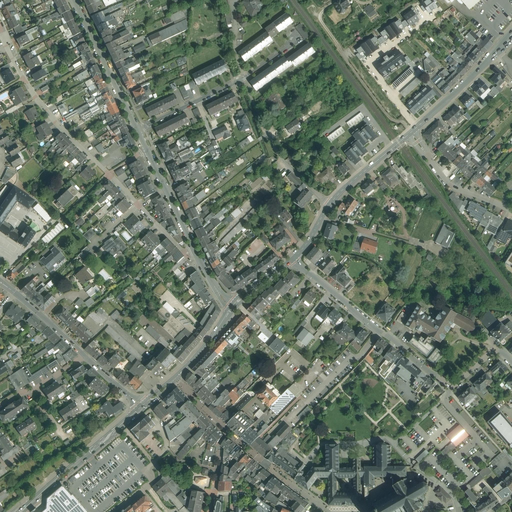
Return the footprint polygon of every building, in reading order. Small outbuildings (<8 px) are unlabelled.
[(5,0),(2,2),(5,8),(13,4),(10,0),(5,0)] [(63,0),(54,0),(58,8),(58,9),(66,5),(63,0)] [(227,0),(221,0),(225,16),(231,15),(227,0)] [(247,0),(243,2),(252,17),(261,12),(257,5),(261,3),(259,0),(247,0)] [(345,0),(342,0),(341,1),(340,0),(338,1),(339,2),(334,5),(340,13),(341,12),(342,13),(343,13),(345,12),(345,11),(345,10),(347,9),(346,7),(349,5),(345,0)] [(434,4),(431,0),(428,0),(422,4),(423,5),(427,10),(429,13),(437,8),(434,4)] [(460,0),(463,3),(469,10),(480,0),(445,0),(448,3),(450,1),(451,0),(460,0)] [(94,4),(86,7),(87,7),(90,14),(98,11),(96,7),(100,5),(98,2),(94,4)] [(120,3),(101,13),(102,15),(122,6),(120,3)] [(5,8),(1,10),(6,20),(13,16),(18,14),(13,4),(5,8)] [(66,5),(58,9),(58,8),(57,9),(58,13),(60,15),(62,14),(69,11),(66,5)] [(371,17),(376,13),(370,6),(365,10),(371,17)] [(175,20),(186,16),(183,10),(169,16),(172,22),(175,20)] [(416,16),(412,11),(404,17),(406,20),(409,25),(411,26),(419,21),(416,16)] [(63,15),(64,17),(66,23),(67,23),(73,19),(70,12),(63,15)] [(101,12),(91,17),(96,27),(104,24),(107,22),(109,21),(107,17),(102,19),(101,18),(101,17),(102,16),(102,15),(101,13),(101,12)] [(267,33),(239,53),(245,62),(273,41),(271,39),(293,22),(287,14),(265,30),(267,33)] [(13,16),(6,20),(11,30),(13,29),(18,26),(15,21),(13,16)] [(186,18),(186,16),(175,20),(177,24),(186,20),(186,18)] [(73,19),(67,23),(69,28),(76,24),(73,19)] [(22,28),(18,20),(15,21),(18,26),(13,29),(16,35),(27,29),(25,26),(22,28)] [(177,24),(176,25),(180,33),(188,29),(186,20),(177,24)] [(389,27),(396,36),(402,32),(398,27),(402,25),(401,23),(399,20),(395,23),(389,27)] [(66,23),(63,25),(64,25),(59,28),(61,32),(65,30),(69,28),(67,23),(66,23)] [(76,24),(69,28),(74,36),(80,33),(76,24)] [(104,24),(96,27),(99,33),(107,30),(104,24)] [(310,37),(300,24),(296,27),(305,40),(310,37)] [(176,25),(158,33),(162,42),(180,33),(176,25)] [(115,27),(110,29),(112,32),(110,33),(109,34),(110,36),(111,36),(114,34),(116,33),(117,32),(115,27)] [(396,36),(389,27),(384,31),(380,34),(382,37),(383,38),(387,35),(390,40),(396,36)] [(74,36),(69,28),(65,30),(68,35),(66,36),(68,39),(74,36)] [(107,30),(99,33),(102,39),(110,36),(109,34),(107,30)] [(469,33),(474,39),(477,36),(472,30),(469,33)] [(158,33),(149,37),(153,46),(162,42),(158,33)] [(469,33),(466,36),(466,38),(471,43),(474,39),(469,33)] [(81,34),(72,39),(76,47),(85,42),(81,34)] [(26,35),(17,39),(20,46),(29,41),(27,37),(26,35)] [(110,36),(102,39),(105,45),(113,42),(112,38),(111,36),(110,36)] [(365,43),(372,53),(378,49),(375,44),(378,42),(378,41),(377,40),(375,37),(371,40),(371,39),(365,43)] [(61,38),(51,43),(53,47),(63,42),(61,38)] [(493,44),(486,38),(484,40),(485,40),(491,46),(493,44)] [(491,46),(485,40),(482,44),(480,45),(487,51),(491,46)] [(113,42),(105,45),(108,52),(116,48),(116,47),(115,45),(113,42)] [(85,43),(78,47),(78,49),(76,50),(77,52),(79,51),(80,52),(88,49),(85,43)] [(143,43),(133,48),(135,54),(146,49),(143,43)] [(372,53),(365,43),(360,47),(360,48),(356,51),(358,53),(359,55),(363,52),(367,57),(372,53)] [(285,57),(250,83),(256,91),(293,64),(295,67),(315,52),(309,44),(287,60),(285,57)] [(480,45),(476,49),(483,55),(487,51),(480,45)] [(119,46),(116,47),(116,48),(108,52),(114,64),(122,60),(123,60),(125,59),(123,55),(119,46)] [(483,55),(476,49),(472,54),(479,60),(483,55)] [(382,64),(381,63),(376,67),(384,79),(389,75),(388,74),(404,62),(406,61),(404,58),(398,51),(392,55),(393,57),(389,59),(387,56),(383,59),(385,62),(382,64)] [(89,52),(83,55),(86,62),(93,59),(89,52)] [(30,53),(23,57),(26,63),(33,59),(30,53)] [(428,53),(426,55),(437,67),(440,65),(428,53)] [(460,58),(455,53),(452,56),(458,61),(460,58)] [(479,60),(472,54),(468,58),(475,64),(479,60)] [(83,59),(76,64),(79,68),(87,63),(86,62),(83,55),(82,56),(81,56),(83,59)] [(458,69),(460,67),(451,57),(446,62),(448,64),(450,62),(457,68),(457,69),(458,69)] [(33,59),(26,63),(30,70),(39,65),(35,58),(33,59)] [(434,65),(427,58),(425,60),(432,67),(434,65)] [(475,64),(468,58),(466,60),(466,59),(464,61),(471,68),(475,64)] [(93,59),(86,62),(87,63),(90,69),(96,65),(93,59)] [(122,60),(114,64),(117,70),(125,66),(124,62),(123,60),(122,60)] [(224,61),(208,68),(213,78),(228,70),(224,61)] [(431,67),(424,61),(425,71),(428,71),(428,74),(432,73),(431,67)] [(471,68),(464,61),(461,64),(462,65),(460,67),(467,72),(471,68)] [(455,71),(457,69),(457,68),(450,62),(448,64),(455,71)] [(89,69),(90,72),(89,73),(90,76),(91,75),(93,78),(100,74),(96,65),(90,69),(89,69)] [(125,66),(117,70),(120,76),(128,73),(128,72),(127,70),(125,66)] [(415,72),(411,67),(392,84),(396,89),(415,72)] [(460,67),(458,69),(457,69),(455,71),(462,78),(467,72),(460,67)] [(506,77),(495,67),(492,71),(496,74),(491,80),(496,84),(499,88),(505,81),(503,79),(506,77)] [(208,68),(193,76),(197,85),(213,78),(208,68)] [(6,71),(0,74),(6,84),(14,79),(8,69),(6,71)] [(43,70),(32,76),(36,82),(46,76),(43,70)] [(462,78),(455,71),(453,73),(453,74),(451,76),(457,82),(462,78)] [(128,73),(120,76),(124,84),(131,80),(130,77),(128,73)] [(93,78),(85,82),(88,87),(94,84),(103,79),(100,74),(93,78)] [(423,81),(419,76),(400,93),(404,98),(423,81)] [(457,82),(451,76),(449,78),(448,79),(454,85),(457,82)] [(445,82),(441,77),(434,83),(438,88),(444,94),(451,88),(445,82)] [(103,79),(94,84),(95,86),(97,86),(98,88),(99,91),(100,91),(106,87),(103,79)] [(454,85),(448,79),(445,82),(451,88),(454,85)] [(131,80),(124,84),(127,90),(135,86),(134,82),(133,83),(131,80)] [(433,86),(427,80),(423,84),(427,88),(428,86),(430,89),(433,86)] [(482,82),(473,90),(479,96),(488,88),(482,82)] [(141,88),(138,90),(136,91),(132,93),(135,98),(144,94),(143,91),(148,88),(147,86),(141,88)] [(188,94),(184,86),(179,89),(183,96),(188,94)] [(406,107),(414,115),(423,106),(426,109),(429,106),(426,103),(436,95),(430,89),(428,86),(427,88),(406,107)] [(106,87),(100,91),(101,93),(102,96),(109,92),(106,87)] [(20,88),(12,93),(13,94),(10,96),(13,101),(14,100),(17,105),(18,105),(21,103),(26,100),(22,93),(23,93),(20,88)] [(278,91),(267,99),(266,100),(268,104),(271,102),(278,112),(279,112),(278,111),(283,107),(281,103),(282,103),(278,97),(281,95),(278,91)] [(102,96),(101,96),(102,98),(104,102),(112,98),(109,92),(102,96)] [(234,93),(223,99),(227,107),(238,102),(234,93)] [(144,94),(135,98),(138,104),(141,102),(142,104),(144,103),(144,101),(147,100),(146,97),(144,94)] [(85,103),(86,105),(96,99),(99,97),(97,95),(96,96),(91,99),(85,102),(85,103)] [(175,95),(146,110),(150,118),(179,104),(175,95)] [(468,95),(461,102),(467,109),(474,102),(468,95)] [(112,98),(104,102),(107,108),(115,104),(112,98)] [(86,105),(76,110),(78,113),(79,114),(89,109),(89,110),(98,105),(97,102),(96,99),(86,105)] [(223,99),(206,107),(210,115),(227,107),(223,99)] [(483,107),(478,101),(475,103),(480,109),(483,107)] [(101,103),(98,105),(89,110),(91,114),(82,119),(83,122),(107,108),(104,102),(101,103)] [(107,108),(109,114),(111,116),(112,116),(119,112),(115,104),(107,108)] [(15,106),(5,112),(7,116),(17,110),(15,106)] [(456,106),(452,110),(453,110),(450,113),(457,120),(463,114),(456,106)] [(33,108),(25,112),(30,121),(38,116),(33,108)] [(201,116),(197,108),(192,111),(196,118),(201,116)] [(89,110),(79,115),(82,119),(91,114),(89,110)] [(119,112),(112,116),(111,116),(112,120),(113,122),(115,121),(121,118),(119,112)] [(347,123),(351,127),(365,117),(362,113),(347,123)] [(457,120),(450,113),(447,116),(444,119),(450,126),(453,123),(453,124),(457,120)] [(186,114),(170,121),(174,130),(190,122),(186,114)] [(245,115),(236,119),(241,132),(250,128),(245,115)] [(121,118),(115,121),(117,126),(118,125),(124,123),(121,118)] [(297,119),(286,127),(291,134),(302,126),(297,119)] [(446,127),(440,120),(437,123),(442,128),(443,129),(446,127)] [(170,121),(155,129),(159,137),(174,130),(170,121)] [(36,129),(37,128),(42,125),(40,123),(30,129),(32,132),(36,129)] [(42,125),(37,128),(40,134),(37,136),(40,141),(52,134),(46,123),(42,125)] [(121,131),(126,128),(124,123),(118,125),(121,131)] [(437,123),(426,133),(427,133),(424,135),(431,143),(438,137),(435,135),(442,128),(437,123)] [(78,126),(73,129),(77,136),(82,134),(78,126)] [(358,142),(363,147),(369,143),(367,141),(369,139),(372,142),(378,138),(368,126),(361,133),(359,131),(354,136),(358,142)] [(226,127),(217,131),(218,132),(214,134),(217,140),(223,137),(225,140),(231,137),(229,134),(226,127)] [(328,137),(331,142),(345,132),(342,127),(328,137)] [(117,136),(113,139),(115,143),(117,142),(123,138),(130,134),(126,128),(121,131),(122,133),(116,135),(117,136)] [(82,134),(85,139),(91,135),(88,130),(82,134)] [(3,134),(0,135),(0,146),(5,144),(9,141),(5,133),(3,134)] [(65,137),(61,133),(55,138),(56,140),(60,143),(65,137)] [(123,138),(124,142),(120,144),(121,145),(123,148),(126,146),(128,149),(135,145),(130,134),(123,138)] [(92,135),(86,139),(90,144),(90,143),(91,143),(95,140),(92,135)] [(178,141),(181,146),(188,141),(185,136),(178,141)] [(60,143),(57,145),(60,148),(61,147),(65,150),(71,144),(65,137),(60,143)] [(247,138),(238,144),(241,148),(250,142),(247,138)] [(56,140),(54,142),(55,142),(51,145),(54,148),(57,145),(60,143),(56,140)] [(181,146),(178,147),(179,150),(191,144),(188,141),(181,146)] [(168,142),(159,147),(161,150),(160,150),(162,154),(170,151),(169,149),(168,145),(169,145),(168,142)] [(354,148),(346,154),(355,165),(361,161),(358,158),(361,156),(362,157),(368,153),(363,147),(358,142),(353,146),(354,148)] [(8,149),(7,149),(11,157),(17,154),(20,152),(16,144),(15,144),(8,149)] [(71,144),(65,150),(67,151),(70,154),(76,148),(71,144)] [(100,144),(95,147),(99,153),(101,152),(104,150),(103,149),(100,144)] [(443,144),(438,149),(442,153),(448,148),(444,144),(443,144)] [(60,148),(56,152),(57,153),(55,156),(53,154),(51,156),(55,160),(60,155),(65,150),(61,147),(60,148)] [(76,148),(70,154),(73,157),(75,159),(81,153),(76,148)] [(190,148),(178,154),(180,158),(187,154),(189,154),(192,152),(190,148)] [(340,154),(335,148),(331,151),(337,157),(340,154)] [(448,148),(442,153),(447,158),(453,152),(448,148)] [(170,151),(162,154),(164,158),(165,158),(166,162),(175,158),(174,155),(173,156),(171,152),(170,151)] [(453,152),(447,158),(452,162),(458,156),(457,156),(453,152)] [(462,161),(457,166),(461,171),(467,165),(471,161),(474,158),(475,157),(471,152),(469,154),(466,157),(464,159),(464,160),(463,160),(463,161),(462,161)] [(81,153),(75,159),(78,162),(77,163),(79,165),(86,158),(81,153)] [(11,157),(8,159),(13,168),(22,163),(17,154),(11,157)] [(293,156),(288,159),(292,164),(296,161),(293,156)] [(458,156),(452,162),(457,166),(462,161),(458,156)] [(145,175),(138,161),(129,166),(136,180),(145,175)] [(283,169),(277,161),(273,164),(275,167),(274,167),(278,173),(283,169)] [(177,162),(168,166),(172,174),(180,170),(179,169),(177,165),(178,164),(177,162)] [(350,170),(344,163),(343,162),(340,164),(342,165),(338,168),(344,175),(350,170)] [(81,164),(75,170),(78,172),(79,171),(84,167),(81,164)] [(197,165),(190,170),(193,174),(200,170),(197,165)] [(470,168),(467,165),(461,171),(466,175),(472,169),(470,168)] [(472,169),(466,175),(471,179),(477,173),(480,170),(483,167),(481,165),(478,168),(475,171),(473,169),(472,170),(472,169)] [(180,170),(172,174),(176,182),(184,178),(183,177),(189,174),(187,170),(189,169),(188,166),(188,167),(180,170)] [(86,169),(81,173),(80,174),(87,181),(95,174),(88,167),(86,169)] [(122,168),(115,172),(118,177),(125,172),(122,168)] [(414,178),(410,172),(408,174),(407,175),(406,175),(403,172),(404,171),(401,168),(399,170),(397,172),(411,188),(415,185),(415,186),(417,185),(418,186),(420,185),(422,188),(424,187),(417,177),(414,178)] [(321,175),(317,178),(322,184),(328,178),(331,182),(335,178),(327,169),(321,175)] [(391,175),(388,171),(382,176),(391,186),(397,181),(392,175),(391,175)] [(298,187),(299,189),(303,185),(291,172),(288,174),(289,175),(288,177),(298,187)] [(392,175),(397,181),(399,184),(402,182),(394,173),(392,175)] [(477,173),(471,179),(476,184),(482,178),(477,173)] [(482,178),(476,184),(481,188),(486,182),(483,179),(482,178)] [(370,179),(367,182),(368,183),(361,188),(364,191),(363,191),(366,194),(373,189),(373,190),(377,187),(370,179)] [(109,181),(107,181),(102,186),(107,192),(114,186),(109,181)] [(155,193),(149,181),(142,185),(138,187),(144,198),(155,193)] [(486,182),(481,188),(485,192),(491,186),(486,182)] [(384,183),(383,183),(381,185),(380,185),(379,186),(383,191),(387,187),(384,183)] [(187,184),(179,187),(179,188),(176,190),(177,193),(178,196),(180,199),(188,194),(190,193),(191,192),(187,184)] [(73,188),(72,186),(67,191),(73,197),(78,192),(73,188)] [(107,192),(107,193),(109,195),(112,198),(119,192),(114,186),(107,192)] [(491,186),(485,192),(491,197),(496,191),(494,188),(491,186)] [(0,232),(25,249),(36,233),(27,227),(22,235),(14,229),(15,229),(12,227),(11,227),(3,222),(17,202),(28,210),(34,201),(14,187),(0,207),(0,232)] [(304,191),(298,197),(296,200),(299,203),(301,201),(304,204),(305,203),(306,204),(307,202),(307,201),(312,195),(306,189),(305,189),(304,191)] [(73,197),(67,191),(56,201),(58,202),(57,203),(58,203),(59,203),(62,207),(73,197)] [(203,191),(195,196),(197,199),(198,200),(198,201),(199,201),(206,195),(203,191)] [(119,192),(112,198),(115,202),(118,204),(124,199),(125,197),(119,192)] [(190,193),(188,194),(180,199),(182,204),(190,200),(191,200),(193,198),(190,193)] [(161,197),(153,202),(156,208),(164,204),(161,197)] [(118,204),(111,210),(119,218),(131,207),(124,199),(118,204)] [(356,203),(351,199),(346,206),(342,204),(339,209),(342,211),(344,213),(344,215),(345,216),(347,215),(349,216),(352,212),(355,214),(361,206),(358,204),(356,203)] [(190,200),(182,204),(186,212),(194,208),(191,202),(190,200)] [(468,201),(465,200),(464,202),(459,211),(461,214),(467,203),(468,201)] [(238,225),(222,241),(226,245),(242,229),(265,204),(261,201),(238,225)] [(112,205),(109,208),(110,209),(111,210),(118,204),(115,202),(112,205)] [(480,206),(471,202),(470,205),(467,211),(470,212),(469,215),(474,217),(480,206)] [(53,217),(39,203),(34,208),(47,222),(53,217)] [(159,212),(167,208),(164,204),(156,208),(156,209),(158,213),(159,212)] [(487,210),(480,206),(474,217),(474,219),(481,223),(487,211),(487,210)] [(194,208),(186,212),(190,221),(198,217),(199,217),(199,216),(195,208),(194,208)] [(238,208),(231,214),(235,218),(242,213),(238,208)] [(287,211),(286,210),(283,212),(284,213),(281,216),(286,223),(293,218),(287,211)] [(481,223),(480,224),(486,227),(493,215),(493,214),(487,211),(481,223)] [(140,222),(135,215),(124,225),(132,235),(139,229),(140,231),(145,227),(140,222)] [(497,217),(493,215),(486,227),(486,228),(490,231),(491,229),(496,232),(501,221),(497,219),(497,217)] [(171,217),(164,221),(160,224),(166,230),(169,228),(169,229),(175,226),(171,217)] [(198,217),(190,221),(194,230),(202,226),(200,220),(198,217)] [(215,220),(213,218),(209,221),(211,222),(213,225),(216,228),(219,225),(215,220)] [(149,225),(144,219),(140,222),(145,227),(146,228),(149,225)] [(511,223),(508,222),(503,231),(500,237),(498,241),(499,242),(500,240),(504,243),(508,235),(511,236),(511,223)] [(59,223),(44,237),(48,243),(64,228),(59,223)] [(332,226),(328,224),(324,237),(332,240),(334,231),(335,227),(332,226)] [(175,226),(169,229),(169,228),(166,230),(170,234),(177,230),(175,226)] [(280,226),(279,226),(275,229),(277,231),(274,233),(278,238),(285,232),(284,231),(280,226)] [(203,227),(195,231),(199,240),(207,236),(205,231),(203,227)] [(448,231),(442,228),(435,243),(448,249),(455,234),(448,231)] [(90,229),(83,236),(87,240),(95,234),(90,229)] [(156,236),(151,231),(147,235),(142,240),(146,245),(147,244),(151,240),(152,241),(155,239),(154,238),(156,236)] [(278,238),(271,242),(276,250),(280,247),(280,246),(286,242),(287,243),(291,240),(285,232),(278,238)] [(499,233),(496,232),(494,235),(493,234),(489,241),(490,242),(494,244),(495,240),(497,236),(499,233)] [(179,234),(173,237),(179,244),(183,242),(179,234)] [(156,236),(154,238),(155,239),(152,241),(151,240),(147,244),(153,251),(161,245),(163,243),(159,239),(158,239),(157,238),(158,236),(157,235),(156,236)] [(269,241),(263,235),(259,239),(266,245),(269,241)] [(199,240),(203,248),(212,243),(209,238),(207,236),(199,240)] [(113,241),(112,239),(109,242),(108,240),(104,244),(105,245),(101,248),(105,252),(106,251),(109,254),(112,251),(115,253),(120,249),(122,252),(127,248),(117,238),(113,241)] [(163,243),(161,245),(166,250),(172,243),(168,239),(163,243)] [(377,243),(365,239),(362,249),(370,251),(370,250),(374,251),(377,243)] [(212,243),(203,248),(209,261),(215,255),(219,252),(219,251),(215,242),(212,243)] [(362,244),(355,242),(352,249),(360,252),(362,244)] [(172,243),(166,250),(168,252),(170,254),(176,248),(172,243)] [(225,253),(218,260),(220,264),(221,264),(222,262),(228,256),(232,252),(235,249),(232,245),(225,253)] [(85,248),(81,252),(82,252),(78,256),(81,259),(89,252),(85,248)] [(184,257),(176,248),(170,254),(173,258),(178,263),(184,257)] [(315,248),(307,258),(314,264),(322,256),(323,254),(315,248)] [(56,249),(41,263),(50,273),(51,273),(55,277),(69,264),(56,249)] [(81,259),(80,260),(85,265),(94,256),(90,251),(81,259)] [(275,253),(268,258),(269,259),(273,265),(280,260),(275,253)] [(164,259),(163,259),(167,264),(173,258),(170,254),(166,256),(164,259)] [(428,254),(425,260),(431,262),(434,257),(428,254)] [(215,255),(209,261),(212,265),(218,260),(217,258),(215,255)] [(231,259),(228,256),(223,261),(226,264),(229,267),(231,264),(234,262),(231,259)] [(184,257),(178,263),(171,269),(174,272),(187,260),(184,257)] [(326,261),(319,268),(326,274),(334,266),(331,264),(333,262),(329,259),(329,258),(326,261)] [(269,259),(262,263),(267,269),(273,265),(269,259)] [(212,265),(214,270),(220,264),(218,260),(212,265)] [(20,263),(12,272),(14,274),(16,272),(23,266),(20,263)] [(260,265),(255,268),(256,269),(260,274),(267,269),(262,263),(260,265)] [(220,264),(214,270),(216,273),(218,276),(225,270),(225,269),(223,267),(221,264),(220,264)] [(23,266),(16,272),(19,274),(25,268),(23,266)] [(346,276),(342,273),(345,269),(341,266),(332,277),(336,281),(336,280),(344,287),(351,280),(347,277),(347,276),(346,276)] [(84,267),(75,276),(80,281),(79,281),(83,285),(86,282),(87,283),(92,278),(86,271),(87,270),(84,267)] [(234,281),(229,275),(229,276),(222,282),(231,292),(234,293),(257,277),(257,276),(260,274),(256,269),(253,271),(251,269),(234,281)] [(218,276),(217,276),(222,282),(229,276),(226,272),(227,272),(227,271),(225,270),(218,276)] [(201,279),(197,271),(191,276),(192,277),(190,278),(196,285),(191,289),(196,295),(206,288),(201,279)] [(11,272),(6,277),(6,279),(10,282),(16,277),(14,274),(12,272),(11,272)] [(282,279),(273,288),(279,293),(283,296),(290,287),(292,289),(300,280),(291,272),(283,280),(282,279)] [(50,273),(41,282),(42,283),(41,284),(43,288),(50,281),(55,277),(51,273),(50,273)] [(191,277),(184,284),(189,290),(191,289),(196,285),(190,278),(192,277),(191,276),(190,276),(191,277)] [(30,282),(21,290),(26,295),(32,289),(35,287),(32,284),(30,282)] [(350,284),(345,289),(348,292),(353,287),(350,284)] [(91,288),(87,292),(86,293),(90,297),(99,290),(95,286),(93,289),(92,287),(91,288)] [(273,288),(272,287),(267,292),(275,299),(279,293),(273,288)] [(206,288),(196,295),(197,296),(198,294),(201,298),(198,301),(205,309),(208,306),(209,305),(211,307),(215,301),(211,295),(206,289),(206,288)] [(32,289),(26,295),(30,299),(37,294),(32,289)] [(37,294),(30,299),(36,305),(43,299),(39,295),(40,293),(39,291),(38,292),(37,294)] [(267,292),(266,291),(261,297),(268,303),(270,305),(276,299),(275,299),(267,292)] [(316,297),(309,291),(304,298),(311,304),(316,297)] [(43,299),(36,305),(43,312),(54,300),(48,294),(43,299)] [(261,297),(260,296),(256,301),(264,308),(268,303),(261,297)] [(91,298),(84,303),(88,308),(95,303),(91,298)] [(84,303),(80,299),(75,305),(79,308),(81,306),(84,303)] [(211,307),(200,324),(202,325),(208,332),(220,313),(219,312),(220,310),(215,301),(211,307)] [(264,308),(256,301),(252,306),(259,312),(261,309),(262,310),(261,311),(265,314),(268,312),(264,308)] [(390,306),(387,303),(385,305),(384,306),(383,305),(378,311),(379,312),(377,315),(376,316),(382,321),(383,320),(386,323),(394,313),(396,310),(392,307),(390,310),(388,308),(390,306)] [(24,313),(13,304),(5,315),(9,318),(9,317),(16,322),(18,319),(19,320),(21,318),(24,313)] [(257,316),(256,315),(259,312),(252,306),(247,311),(259,321),(261,318),(258,315),(257,316)] [(324,306),(317,314),(324,320),(330,312),(324,306)] [(423,309),(418,306),(405,326),(413,331),(415,328),(415,327),(417,324),(416,323),(417,322),(418,322),(423,314),(423,313),(424,313),(426,309),(424,308),(423,309)] [(435,321),(430,319),(431,318),(428,316),(428,317),(426,316),(427,315),(424,313),(423,313),(423,314),(418,322),(417,322),(416,323),(417,324),(415,327),(415,328),(416,328),(416,329),(421,332),(421,331),(427,335),(428,336),(433,339),(440,343),(442,340),(443,341),(445,336),(447,332),(447,333),(450,328),(449,328),(452,323),(451,322),(457,313),(468,320),(469,318),(453,309),(452,311),(444,306),(442,310),(441,309),(438,314),(439,314),(439,315),(438,315),(435,319),(436,320),(435,321)] [(171,315),(163,307),(157,312),(168,322),(173,316),(171,315)] [(71,316),(62,308),(55,315),(64,324),(71,317),(71,316)] [(117,310),(110,317),(115,321),(121,315),(117,310)] [(176,310),(171,315),(173,316),(176,319),(181,314),(176,310)] [(342,317),(333,310),(328,316),(336,323),(342,317)] [(96,314),(93,312),(88,316),(100,326),(104,322),(96,314)] [(103,313),(101,315),(98,312),(96,314),(104,322),(108,317),(103,313)] [(402,312),(400,316),(399,316),(396,321),(401,324),(406,315),(402,312)] [(469,318),(468,320),(457,313),(451,322),(452,323),(467,331),(465,334),(467,335),(468,332),(469,332),(469,331),(470,331),(471,331),(472,331),(473,331),(474,330),(474,329),(475,328),(474,327),(474,326),(473,325),(474,323),(473,323),(475,319),(475,318),(475,317),(474,316),(473,316),(472,316),(471,316),(470,316),(469,318)] [(489,313),(481,320),(488,327),(495,321),(489,313)] [(191,325),(181,314),(176,319),(185,329),(186,329),(191,325)] [(247,318),(244,314),(239,320),(246,326),(248,324),(252,328),(255,325),(250,321),(252,319),(249,316),(247,318)] [(39,321),(32,315),(30,317),(26,321),(27,322),(28,323),(28,324),(30,326),(31,325),(35,328),(40,322),(39,321)] [(168,322),(163,327),(175,339),(182,332),(185,329),(176,319),(173,316),(168,322)] [(71,317),(64,324),(68,328),(75,321),(71,317)] [(305,319),(293,334),(295,337),(308,321),(305,319)] [(75,321),(68,328),(73,332),(80,325),(75,320),(75,321)] [(246,326),(239,320),(231,329),(239,336),(247,327),(246,326)] [(501,324),(491,333),(496,339),(499,342),(500,343),(500,342),(502,344),(504,344),(505,343),(505,342),(503,340),(510,334),(510,333),(511,331),(511,323),(510,321),(504,327),(501,324)] [(48,327),(40,322),(35,328),(37,330),(36,331),(38,332),(39,331),(42,333),(48,327)] [(93,336),(80,324),(80,325),(73,332),(85,344),(93,336)] [(344,324),(337,332),(347,340),(352,334),(353,332),(354,332),(344,324)] [(195,329),(191,325),(186,329),(192,334),(195,329)] [(202,325),(193,336),(200,342),(208,332),(202,325)] [(132,348),(108,326),(104,330),(128,352),(132,348)] [(161,337),(149,326),(145,330),(157,341),(161,337)] [(48,327),(42,333),(48,339),(55,335),(48,327)] [(35,333),(28,328),(26,331),(33,336),(35,333)] [(359,328),(355,333),(353,332),(352,334),(356,338),(356,337),(362,330),(359,328)] [(186,329),(185,329),(182,332),(186,335),(190,339),(193,336),(192,334),(186,329)] [(239,336),(231,329),(222,338),(231,347),(240,337),(239,336)] [(314,337),(304,329),(296,339),(306,347),(314,337)] [(362,330),(356,337),(356,338),(355,339),(357,340),(360,343),(361,341),(362,342),(368,334),(365,332),(362,330)] [(182,332),(175,339),(179,343),(186,335),(182,332)] [(55,335),(48,339),(51,342),(53,344),(56,346),(62,341),(55,335)] [(190,339),(183,347),(190,353),(200,342),(193,336),(190,339)] [(428,337),(425,340),(421,337),(418,341),(413,337),(408,343),(427,358),(428,357),(428,358),(427,359),(434,365),(444,354),(436,348),(435,349),(434,349),(435,348),(430,344),(430,343),(431,342),(431,341),(432,340),(433,339),(428,336),(428,337)] [(170,345),(161,337),(157,341),(166,349),(173,355),(180,348),(176,345),(173,348),(175,350),(174,352),(168,346),(170,345)] [(231,347),(222,338),(216,344),(222,350),(226,346),(228,349),(230,352),(233,349),(231,347)] [(380,339),(375,346),(379,349),(377,351),(376,352),(380,355),(388,345),(380,339)] [(62,341),(56,346),(57,348),(60,351),(66,345),(62,341)] [(91,346),(89,344),(84,349),(91,356),(97,351),(91,346)] [(222,350),(216,344),(212,349),(221,358),(222,356),(219,353),(222,350)] [(66,345),(60,351),(61,352),(65,355),(71,349),(66,345)] [(46,349),(34,356),(36,359),(47,352),(52,349),(50,346),(46,349)] [(52,349),(47,352),(49,355),(56,350),(57,348),(56,346),(52,349)] [(183,347),(181,346),(180,348),(173,355),(177,359),(181,363),(190,353),(183,347)] [(148,361),(132,348),(128,352),(131,355),(138,361),(143,366),(148,361)] [(166,349),(164,352),(160,348),(153,356),(165,367),(167,370),(177,359),(173,355),(166,349)] [(386,360),(380,368),(382,370),(380,370),(379,372),(379,373),(379,374),(397,352),(392,348),(386,355),(384,358),(386,360)] [(71,349),(65,355),(70,360),(77,355),(71,349)] [(212,349),(207,354),(214,360),(216,357),(219,359),(221,358),(212,349)] [(57,359),(65,355),(61,352),(60,351),(58,353),(59,354),(56,355),(57,359)] [(101,356),(97,351),(91,356),(96,361),(101,356)] [(397,352),(379,374),(384,379),(396,365),(403,357),(397,352)] [(116,353),(112,357),(107,361),(106,363),(111,367),(111,368),(113,369),(122,359),(116,353)] [(214,360),(207,354),(203,359),(209,364),(210,363),(214,360)] [(70,360),(65,355),(57,359),(56,361),(58,364),(61,363),(61,362),(65,360),(66,362),(70,360)] [(138,361),(131,355),(127,359),(134,365),(138,361)] [(374,361),(367,355),(365,359),(371,365),(374,361)] [(107,361),(101,356),(96,361),(102,366),(106,363),(107,361)] [(165,367),(153,356),(149,361),(148,361),(143,366),(147,369),(155,376),(156,377),(160,374),(162,372),(162,371),(165,367)] [(412,365),(403,357),(396,365),(392,370),(397,374),(396,376),(400,379),(405,383),(406,384),(411,378),(410,377),(412,374),(408,370),(409,369),(412,366),(412,365)] [(209,364),(203,359),(199,363),(205,369),(207,367),(210,370),(210,369),(213,366),(213,367),(213,366),(210,363),(209,364)] [(56,361),(47,366),(49,370),(58,364),(56,361)] [(143,366),(138,361),(134,365),(129,372),(134,377),(138,380),(147,369),(143,366)] [(500,362),(494,366),(494,367),(490,370),(494,375),(498,371),(502,375),(507,370),(500,362)] [(11,370),(7,363),(3,365),(7,371),(8,372),(11,370)] [(205,369),(199,363),(192,370),(202,378),(204,375),(207,373),(204,371),(206,370),(205,369)] [(28,378),(28,379),(26,380),(28,384),(49,370),(47,366),(31,376),(28,378)] [(70,374),(74,381),(85,373),(87,371),(85,368),(84,369),(82,366),(75,370),(70,374)] [(418,371),(412,366),(409,369),(415,375),(418,371)] [(87,371),(85,373),(91,378),(93,380),(95,378),(98,375),(91,368),(87,371)] [(22,369),(11,376),(16,383),(17,386),(19,389),(28,384),(26,380),(28,379),(28,378),(23,371),(22,369)] [(31,376),(27,369),(23,371),(28,378),(31,376)] [(207,373),(204,375),(207,378),(210,375),(213,372),(210,369),(210,370),(208,371),(207,373)] [(419,370),(418,371),(415,375),(417,376),(414,379),(416,381),(413,384),(417,387),(420,383),(423,386),(428,379),(425,377),(426,376),(419,370)] [(131,379),(123,372),(116,379),(125,386),(126,385),(128,384),(131,379)] [(196,377),(190,373),(187,376),(186,381),(189,385),(194,381),(193,381),(196,377)] [(489,378),(486,374),(480,379),(488,388),(494,383),(492,381),(489,378)] [(203,381),(201,383),(203,385),(206,382),(207,383),(212,378),(213,377),(210,375),(207,378),(203,381)] [(228,383),(229,384),(229,383),(230,385),(233,382),(228,376),(222,382),(225,385),(228,383)] [(498,384),(492,376),(489,378),(492,381),(494,383),(496,386),(498,384)] [(131,379),(128,384),(130,386),(133,388),(136,391),(142,384),(138,380),(134,377),(131,379)] [(199,381),(196,378),(197,378),(196,377),(193,381),(194,381),(189,385),(192,388),(199,381)] [(95,378),(89,385),(102,397),(108,390),(95,378)] [(207,383),(204,386),(197,393),(210,406),(213,403),(217,400),(210,393),(219,384),(215,379),(214,380),(214,379),(212,378),(207,383)] [(428,379),(423,386),(425,387),(424,388),(426,390),(424,393),(427,395),(430,392),(437,384),(436,384),(437,384),(429,378),(428,379)] [(199,381),(192,388),(194,390),(201,383),(203,381),(201,379),(199,381)] [(488,388),(480,379),(474,384),(476,387),(475,388),(477,390),(478,389),(480,391),(483,394),(486,392),(485,391),(488,388)] [(83,381),(76,385),(79,389),(86,385),(84,382),(83,381)] [(59,387),(57,383),(56,383),(50,387),(57,396),(62,392),(63,392),(62,392),(59,387)] [(201,383),(194,390),(197,393),(204,386),(203,385),(201,383)] [(268,383),(256,395),(260,399),(265,404),(269,408),(281,396),(278,393),(279,392),(276,389),(275,389),(275,388),(272,385),(271,386),(268,383)] [(281,396),(269,408),(277,415),(300,391),(293,384),(289,389),(288,389),(281,396)] [(237,386),(236,388),(235,388),(233,390),(230,393),(233,397),(231,399),(233,401),(235,403),(244,394),(240,390),(240,389),(237,386)] [(50,387),(43,391),(48,399),(50,400),(57,396),(50,387)] [(187,398),(177,388),(163,401),(167,405),(174,398),(180,404),(187,398)] [(477,398),(469,388),(464,393),(472,402),(477,398)] [(79,389),(69,396),(72,401),(82,394),(79,389)] [(226,390),(221,395),(225,399),(230,394),(227,390),(226,390)] [(225,399),(217,407),(212,412),(220,418),(221,418),(225,414),(225,413),(227,411),(222,407),(230,398),(231,399),(233,397),(230,393),(225,399)] [(472,402),(464,393),(458,398),(467,407),(472,402)] [(217,401),(214,404),(213,403),(210,406),(209,407),(209,409),(212,412),(217,407),(225,399),(221,395),(220,396),(221,397),(217,401)] [(249,396),(242,403),(245,406),(253,399),(249,396)] [(22,398),(16,403),(15,402),(5,409),(5,410),(0,412),(0,418),(3,423),(10,418),(10,419),(21,412),(21,411),(28,406),(22,398)] [(174,398),(167,405),(169,407),(166,410),(169,414),(174,419),(180,414),(178,411),(180,409),(189,400),(187,398),(180,404),(174,398)] [(48,399),(44,401),(49,408),(53,406),(50,400),(48,399)] [(189,400),(180,409),(178,411),(180,414),(182,412),(185,415),(195,407),(192,404),(189,400)] [(107,401),(104,404),(104,405),(96,410),(100,415),(105,411),(106,412),(110,409),(108,406),(110,405),(107,401)] [(106,412),(105,413),(108,417),(113,413),(114,414),(119,411),(124,407),(122,405),(120,402),(110,409),(106,412)] [(74,403),(59,413),(65,421),(79,411),(74,403)] [(239,405),(232,412),(231,411),(229,413),(227,411),(225,413),(225,414),(221,418),(227,424),(233,418),(239,412),(245,406),(242,403),(240,406),(239,405)] [(166,410),(161,404),(157,407),(163,414),(165,417),(169,414),(166,410)] [(308,406),(297,417),(301,421),(312,410),(308,406)] [(163,414),(157,407),(153,411),(161,420),(165,417),(163,414)] [(195,407),(185,415),(184,416),(186,418),(187,418),(188,417),(190,420),(185,423),(185,424),(188,427),(189,427),(192,424),(192,422),(193,422),(194,421),(195,423),(202,415),(203,415),(200,412),(199,412),(195,407)] [(260,409),(254,415),(259,419),(264,413),(260,409)] [(242,414),(239,412),(233,418),(227,424),(227,425),(231,428),(231,429),(236,433),(241,437),(250,428),(256,422),(244,412),(242,414)] [(511,425),(501,413),(494,419),(493,417),(487,422),(493,429),(494,428),(498,432),(497,433),(507,445),(509,443),(510,445),(510,446),(510,447),(510,448),(511,448),(511,425)] [(185,415),(170,429),(173,432),(184,423),(185,423),(190,420),(188,417),(187,418),(186,418),(184,416),(185,415)] [(200,432),(193,437),(198,442),(204,434),(212,425),(202,415),(195,423),(193,424),(192,424),(189,427),(192,430),(196,426),(200,432)] [(155,425),(147,416),(130,431),(140,443),(149,435),(147,432),(155,425)] [(31,419),(16,428),(22,437),(36,427),(31,419)] [(184,423),(173,432),(176,437),(180,434),(187,429),(188,427),(185,424),(185,423),(184,423)] [(250,428),(241,437),(250,445),(258,438),(269,427),(264,423),(261,426),(263,428),(259,432),(257,434),(252,430),(250,428)] [(253,448),(264,458),(272,450),(283,440),(292,429),(286,424),(276,434),(276,435),(277,435),(273,439),(271,437),(269,435),(263,441),(261,440),(253,448)] [(198,442),(196,443),(200,447),(205,443),(204,442),(207,440),(209,442),(210,437),(217,430),(212,425),(204,434),(198,442)] [(459,425),(447,436),(456,447),(469,436),(459,425)] [(170,429),(169,427),(166,430),(170,442),(176,437),(173,432),(170,429)] [(188,427),(187,429),(180,434),(186,440),(194,433),(192,430),(189,427),(188,427)] [(217,430),(210,437),(209,442),(208,443),(211,445),(212,447),(215,444),(216,445),(217,444),(223,436),(217,430)] [(0,433),(0,451),(3,455),(3,456),(12,449),(3,436),(2,436),(0,433)] [(186,440),(180,434),(176,437),(182,444),(186,440)] [(286,436),(283,440),(284,440),(285,440),(286,440),(287,441),(287,442),(287,443),(288,444),(291,446),(294,442),(286,436)] [(193,437),(188,443),(192,448),(196,443),(198,442),(193,437)] [(226,437),(221,445),(221,446),(224,449),(231,442),(226,437)] [(258,438),(250,445),(253,448),(261,440),(258,438)] [(68,440),(64,443),(67,448),(72,445),(68,440)] [(284,440),(283,440),(272,450),(264,458),(269,461),(276,453),(280,448),(281,447),(284,450),(284,449),(284,450),(285,450),(286,450),(287,449),(287,448),(287,447),(287,446),(286,446),(288,444),(287,443),(287,442),(287,441),(286,440),(285,440),(284,440)] [(231,442),(224,449),(230,454),(237,447),(231,441),(231,442)] [(379,443),(377,445),(376,445),(376,446),(374,446),(374,445),(373,445),(373,446),(372,446),(372,447),(373,447),(373,450),(372,450),(373,450),(373,453),(372,453),(372,454),(373,454),(373,457),(372,457),(373,457),(373,460),(372,460),(372,461),(373,461),(373,464),(373,465),(373,467),(368,467),(368,465),(364,465),(364,467),(364,478),(374,477),(381,477),(381,479),(384,479),(384,478),(390,477),(406,477),(406,478),(408,478),(408,479),(410,481),(410,480),(411,481),(412,481),(414,481),(414,480),(414,476),(416,476),(416,471),(413,472),(413,468),(411,468),(411,467),(407,467),(406,466),(406,467),(391,467),(391,464),(390,461),(391,461),(391,460),(390,460),(390,457),(391,457),(391,456),(390,456),(390,454),(391,454),(391,453),(390,453),(390,450),(391,450),(391,449),(390,449),(390,446),(391,446),(390,446),(390,445),(390,446),(388,446),(388,445),(386,446),(384,443),(385,442),(384,442),(383,443),(380,443),(380,442),(379,442),(379,443)] [(452,442),(441,452),(445,457),(456,447),(452,442)] [(192,448),(188,443),(183,449),(188,453),(192,448)] [(326,465),(339,465),(339,445),(326,445),(326,465)] [(12,449),(3,456),(3,455),(0,457),(3,462),(19,451),(16,447),(12,449)] [(229,458),(228,458),(226,461),(228,463),(229,462),(232,460),(233,457),(240,449),(237,447),(230,454),(230,455),(232,456),(230,459),(229,458)] [(280,448),(276,453),(300,471),(302,469),(305,466),(284,450),(281,447),(280,448)] [(240,449),(233,457),(232,460),(234,461),(234,462),(236,464),(238,464),(246,455),(244,452),(240,449)] [(426,449),(416,460),(419,463),(429,452),(426,449)] [(511,457),(505,449),(502,451),(511,461),(511,457)] [(493,459),(496,464),(505,457),(501,452),(493,459)] [(276,453),(269,461),(272,463),(273,462),(295,478),(294,480),(300,484),(305,479),(301,476),(303,473),(300,471),(276,453)] [(238,464),(236,464),(230,470),(231,470),(234,474),(231,477),(233,477),(236,480),(240,475),(240,474),(242,471),(241,470),(245,466),(246,467),(252,461),(246,455),(238,464)] [(313,468),(305,479),(300,484),(308,491),(318,478),(329,478),(329,506),(361,505),(360,478),(364,478),(364,467),(360,467),(360,458),(354,458),(354,469),(339,469),(339,465),(326,465),(326,467),(313,468)] [(242,471),(240,474),(245,479),(249,475),(250,474),(247,471),(250,468),(253,471),(258,465),(253,461),(252,461),(246,467),(242,471)] [(223,465),(221,474),(221,475),(228,476),(230,473),(227,472),(225,472),(228,467),(226,467),(223,465)] [(249,475),(245,479),(250,483),(263,470),(263,469),(259,466),(258,465),(253,471),(252,472),(254,473),(251,477),(249,475)] [(488,466),(480,473),(484,477),(487,474),(488,476),(493,472),(488,466)] [(500,476),(503,473),(498,466),(494,469),(500,476)] [(263,470),(250,483),(256,489),(259,486),(256,483),(257,482),(258,483),(260,481),(261,482),(260,483),(261,484),(270,475),(263,470)] [(165,482),(170,477),(171,477),(168,473),(161,479),(162,480),(165,482)] [(480,474),(468,484),(472,488),(483,478),(480,474)] [(511,474),(503,483),(505,485),(511,493),(511,492),(511,474)] [(273,477),(264,488),(270,493),(271,493),(272,491),(279,482),(273,477)] [(364,500),(364,501),(369,501),(369,500),(369,497),(369,494),(369,493),(369,491),(369,490),(369,488),(371,488),(373,487),(374,488),(375,487),(375,486),(375,484),(375,483),(375,481),(375,480),(374,477),(364,478),(364,480),(363,480),(363,481),(364,481),(364,483),(364,484),(364,487),(364,488),(364,490),(364,491),(364,493),(364,494),(364,497),(364,500)] [(419,511),(420,511),(419,510),(421,510),(421,511),(422,510),(422,509),(423,507),(424,508),(424,507),(424,506),(423,504),(424,504),(424,503),(424,502),(425,500),(426,501),(427,499),(425,499),(425,497),(426,497),(425,496),(424,496),(423,495),(425,494),(426,495),(427,495),(426,493),(428,491),(429,492),(430,491),(428,490),(429,488),(430,488),(430,486),(428,487),(427,485),(428,484),(427,483),(426,484),(424,483),(424,481),(423,481),(423,483),(421,483),(420,482),(419,482),(419,484),(418,485),(417,485),(417,484),(418,483),(418,482),(417,483),(415,481),(415,480),(414,480),(414,481),(412,481),(411,481),(410,480),(410,481),(408,479),(408,478),(406,478),(406,477),(390,477),(390,479),(391,480),(392,480),(392,482),(392,483),(393,485),(392,485),(393,486),(392,486),(393,487),(392,487),(392,488),(393,488),(395,491),(392,493),(391,492),(390,493),(391,494),(387,496),(387,495),(386,496),(386,497),(383,499),(382,498),(381,498),(382,500),(379,501),(378,500),(377,501),(377,502),(374,504),(373,503),(372,503),(373,505),(372,505),(373,505),(371,506),(372,507),(371,507),(373,511),(374,511),(372,511),(405,511),(407,511),(419,511)] [(499,478),(496,481),(499,486),(501,485),(502,487),(505,486),(504,484),(503,484),(499,478)] [(162,480),(153,488),(161,497),(165,493),(163,490),(167,486),(168,486),(167,485),(165,482),(162,480)] [(186,496),(172,480),(167,485),(168,486),(184,505),(186,497),(186,496)] [(231,482),(219,481),(219,484),(218,492),(231,491),(231,482)] [(279,482),(272,491),(277,495),(280,491),(281,492),(286,487),(279,482)] [(502,487),(499,490),(493,483),(489,485),(502,499),(511,493),(505,485),(505,486),(502,487)] [(71,496),(69,494),(62,485),(46,499),(46,509),(41,511),(87,511),(72,494),(71,496)] [(184,506),(167,486),(163,490),(165,493),(180,511),(181,510),(182,508),(184,506)] [(495,497),(486,486),(483,489),(491,499),(487,502),(485,503),(483,504),(487,511),(493,507),(499,502),(495,496),(495,497)] [(290,490),(286,487),(281,492),(281,494),(286,497),(288,494),(287,494),(290,490)] [(451,499),(441,488),(435,492),(438,496),(437,497),(441,501),(443,500),(446,504),(451,499)] [(6,489),(0,492),(0,500),(9,495),(6,489)] [(297,495),(290,490),(287,494),(288,494),(286,497),(285,498),(286,499),(288,497),(289,499),(290,500),(291,500),(292,501),(293,500),(297,495)] [(200,511),(204,493),(192,491),(191,498),(186,497),(184,505),(189,506),(188,510),(189,511),(200,511)] [(265,499),(258,492),(255,494),(258,498),(262,502),(265,499)] [(271,493),(270,493),(265,499),(266,500),(266,501),(275,505),(275,506),(276,506),(279,502),(280,500),(271,493)] [(144,495),(136,503),(134,501),(131,504),(133,505),(131,507),(134,511),(149,511),(151,511),(150,511),(151,510),(150,509),(153,506),(144,495)] [(309,503),(297,495),(293,500),(296,503),(298,502),(305,509),(305,508),(307,509),(310,505),(309,504),(309,503)] [(483,504),(479,507),(479,506),(477,507),(476,505),(476,504),(470,497),(467,499),(475,509),(475,511),(486,511),(487,511),(483,504)] [(273,509),(265,504),(262,502),(258,498),(255,501),(264,511),(277,511),(273,509)] [(293,500),(292,501),(288,505),(286,506),(287,508),(286,510),(290,511),(301,511),(305,509),(298,502),(296,503),(293,500)] [(222,511),(224,502),(216,501),(213,511),(222,511)] [(264,511),(255,501),(250,505),(256,511),(264,511)] [(275,505),(266,501),(265,504),(273,509),(274,507),(275,506),(275,505)] [(286,506),(279,502),(276,506),(283,509),(286,510),(287,508),(286,506)]
